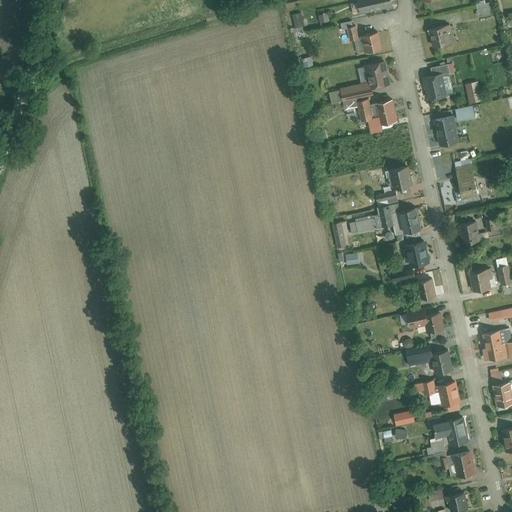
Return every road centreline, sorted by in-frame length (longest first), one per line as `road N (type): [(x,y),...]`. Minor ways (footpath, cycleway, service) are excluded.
road 1 (residential): [(502,511),(402,60),(407,0)]
road 2 (unclassified): [(57,0),(0,159)]
